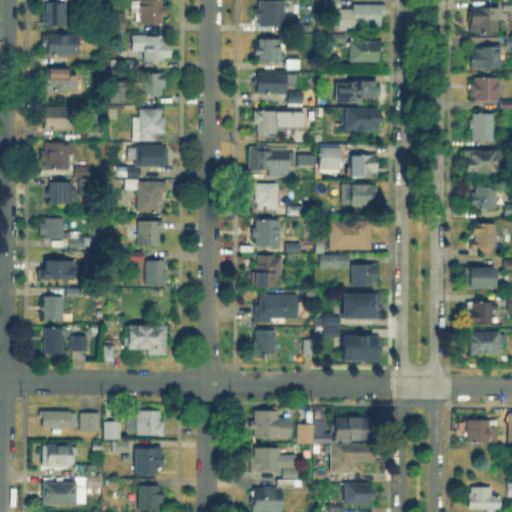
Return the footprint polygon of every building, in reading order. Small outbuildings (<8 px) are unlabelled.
[(339,0),(339,9),(327,9),(327,0),(339,0)] [(161,1),(161,8),(165,8),(165,17),(161,17),(161,24),(139,24),(139,1),(161,1)] [(254,20),(254,8),(259,8),(259,4),(284,4),(284,28),(257,28),(257,20),(254,20)] [(66,27),(47,27),(47,5),(66,5),(66,27)] [(354,31),(338,31),(338,9),(357,9),(357,5),(385,5),(385,17),(380,17),(380,27),(354,27),(354,31)] [(475,32),(475,21),(470,21),(470,9),(499,9),(499,20),(496,20),(496,32),(475,32)] [(125,32),(106,31),(106,14),(125,14),(125,32)] [(302,34),(289,34),(289,22),(302,22),(302,34)] [(344,44),(333,44),(333,35),(344,35),(344,44)] [(76,45),(76,55),(49,55),(49,45),(43,45),(43,36),(76,36),(76,45)] [(159,64),(144,64),(144,38),(165,38),(165,61),(159,61),(159,64)] [(281,41),(281,63),(258,63),(258,55),(256,55),(256,46),(258,46),(258,41),(281,41)] [(378,63),(348,63),(348,44),(382,44),(382,54),(378,54),(378,63)] [(472,68),(469,68),(469,54),(472,54),(472,47),(499,47),(498,68),(472,68)] [(299,72),(288,72),(288,59),(299,59),(299,72)] [(68,72),(68,78),(78,78),(78,89),(41,89),(41,72),(68,72)] [(134,92),(134,82),(141,83),(141,74),(165,75),(165,90),(161,90),(161,96),(143,96),(143,92),(134,92)] [(284,83),(284,95),(261,95),(261,93),(258,93),(258,84),(255,84),(255,75),(261,75),(261,74),(293,74),(293,83),(284,83)] [(491,100),(491,104),(472,104),(472,100),(469,100),(469,79),(498,80),(498,100),(491,100)] [(109,80),(127,81),(127,101),(109,101),(109,80)] [(361,81),(361,83),(371,83),(371,84),(377,84),(377,95),(371,95),(371,100),(349,99),(349,91),(348,91),(348,81),(361,81)] [(102,101),(92,101),(92,90),(102,90),(102,101)] [(302,107),(289,107),(289,92),(302,92),(302,107)] [(511,110),(500,110),(500,100),(511,100),(511,110)] [(77,123),(77,131),(46,131),(46,122),(39,122),(39,108),(84,108),(84,123),(77,123)] [(162,110),(162,120),(165,120),(165,133),(155,133),(155,141),(133,141),(133,118),(140,118),(140,109),(162,110)] [(377,111),(377,117),(380,117),(379,126),(377,126),(377,131),(346,131),(346,111),(377,111)] [(277,124),(277,131),(255,131),(255,124),(253,124),(253,113),(277,113),(277,124)] [(497,114),(497,140),(472,140),(472,129),(470,129),(470,120),(472,120),(472,114),(497,114)] [(88,135),(88,126),(104,126),(104,135),(88,135)] [(294,143),(281,143),(281,132),(294,132),(294,143)] [(69,155),(69,168),(44,168),(44,162),(41,162),(41,154),(44,154),(44,145),(73,145),(73,155),(69,155)] [(340,169),(321,169),(321,146),(340,146),(340,169)] [(169,167),(134,167),(134,147),(169,147),(169,167)] [(271,148),(271,153),(291,153),(291,174),(288,174),(288,176),(269,176),(269,169),(249,169),(249,153),(251,153),(251,148),(271,148)] [(308,164),(293,164),(293,152),(309,152),(308,164)] [(490,172),(490,176),(476,175),(476,172),(466,172),(466,152),(498,152),(498,172),(490,172)] [(351,178),(347,178),(347,170),(351,170),(351,156),(374,156),(374,178),(351,178)] [(89,177),(75,177),(75,168),(89,168),(89,177)] [(142,176),(128,176),(128,168),(142,168),(142,176)] [(76,195),(88,195),(88,183),(87,183),(87,176),(75,176),(76,195)] [(165,182),(165,197),(161,197),(160,213),(140,213),(140,190),(125,190),(125,182),(165,182)] [(72,184),(72,191),(77,191),(76,203),(49,203),(49,184),(72,184)] [(278,184),(278,193),(284,193),(284,207),(302,207),(302,215),(277,215),(277,210),(256,210),(257,184),(278,184)] [(376,204),(342,204),(342,185),(376,186),(376,204)] [(477,209),(472,209),(472,193),(477,193),(477,189),(496,189),(495,209),(477,209)] [(511,202),(502,202),(502,213),(511,213),(511,202)] [(368,216),(368,220),(371,220),(371,249),(330,249),(330,220),(357,220),(357,216),(368,216)] [(62,220),(62,231),(65,231),(65,239),(44,239),(44,220),(62,220)] [(277,220),(277,222),(280,222),(280,246),(277,246),(277,248),(271,248),(271,246),(255,246),(255,239),(253,239),(253,228),(255,228),(256,222),(271,222),(271,220),(277,220)] [(160,246),(139,246),(139,222),(160,222),(160,246)] [(496,236),(495,256),(481,256),(481,250),(471,250),(471,241),(473,241),(473,236),(471,236),(471,225),(496,225),(496,236)] [(79,231),(79,237),(89,237),(89,246),(69,246),(69,231),(79,231)] [(324,253),(316,253),(316,241),(324,241),(324,253)] [(299,255),(287,255),(287,244),(299,244),(299,255)] [(143,262),(126,262),(126,253),(143,253),(143,262)] [(348,266),(320,266),(320,255),(348,255),(348,266)] [(271,256),(271,259),(282,259),(282,276),(274,276),(274,286),(256,286),(256,259),(257,259),(257,256),(271,256)] [(511,258),(501,258),(501,268),(511,267),(511,258)] [(73,280),(43,280),(43,270),(47,270),(47,263),(75,263),(75,272),(73,272),(73,280)] [(164,284),(146,284),(146,263),(165,263),(164,284)] [(376,277),(376,286),(362,286),(362,277),(357,276),(357,265),(376,265),(376,277)] [(493,289),(465,289),(465,270),(493,270),(493,289)] [(80,298),(67,297),(67,288),(80,288),(80,298)] [(306,301),(306,289),(315,289),(315,301),(306,301)] [(338,317),(338,291),(377,292),(377,317),(338,317)] [(285,324),(256,324),(256,304),(260,304),(260,294),(296,294),(296,320),(285,320),(285,324)] [(61,320),(44,320),(44,297),(61,297),(61,320)] [(496,304),(496,311),(503,311),(503,324),(470,324),(470,313),(467,313),(467,304),(496,304)] [(336,325),(319,324),(319,315),(336,315),(336,325)] [(336,336),(319,335),(319,326),(336,326),(336,336)] [(167,327),(167,328),(167,355),(147,355),(147,348),(127,348),(127,327),(167,327)] [(62,353),(44,353),(44,329),(62,330),(62,353)] [(271,354),(271,357),(260,357),(260,354),(255,354),(255,333),(275,333),(275,354),(271,354)] [(338,359),(338,334),(376,334),(376,359),(338,359)] [(499,353),(469,353),(469,334),(506,334),(506,343),(499,343),(499,353)] [(86,350),(72,350),(72,338),(86,338),(86,350)] [(314,354),(304,354),(304,341),(314,341),(314,354)] [(113,360),(100,360),(100,342),(113,342),(113,360)] [(278,412),(278,419),(291,420),(290,437),(255,436),(255,431),(250,431),(250,422),(256,422),(256,412),(278,412)] [(60,429),(60,434),(52,434),(52,429),(42,429),(42,413),(74,413),(74,429),(60,429)] [(160,413),(160,423),(164,423),(164,435),(136,435),(136,413),(160,413)] [(99,432),(81,432),(81,414),(99,414),(99,432)] [(321,418),(321,431),(328,431),(328,442),(310,442),(310,417),(321,418)] [(361,419),(361,421),(374,421),(374,440),(337,440),(337,437),(335,437),(335,435),(332,435),(332,427),(335,427),(335,419),(361,419)] [(498,421),(498,438),(507,438),(507,445),(498,445),(498,442),(465,442),(465,420),(498,421)] [(293,441),(293,422),(309,422),(309,441),(293,441)] [(120,439),(104,439),(105,423),(120,423),(120,439)] [(92,451),(92,442),(103,442),(103,451),(92,451)] [(129,452),(113,452),(113,443),(129,443),(129,452)] [(75,446),(75,449),(78,449),(78,457),(74,457),(74,467),(43,467),(43,445),(75,446)] [(351,473),(331,473),(332,445),(373,445),(373,463),(352,463),(351,473)] [(279,449),(279,455),(294,455),(294,469),(274,469),(274,471),(252,470),(252,458),(256,458),(256,449),(279,449)] [(154,477),(136,477),(136,450),(161,450),(161,472),(154,472),(154,477)] [(101,477),(76,477),(77,466),(101,466),(101,477)] [(311,469),(325,469),(325,478),(311,478),(311,469)] [(94,488),(78,488),(79,479),(94,479),(94,488)] [(76,504),(46,504),(46,484),(76,484),(76,504)] [(367,484),(367,491),(373,491),(373,500),(367,500),(367,505),(345,505),(345,484),(367,484)] [(159,487),(159,494),(163,494),(163,505),(159,505),(159,511),(139,511),(139,487),(159,487)] [(490,489),(490,497),(499,497),(499,508),(467,508),(467,497),(473,497),(473,488),(490,489)] [(280,490),(280,495),(284,495),(284,506),(280,506),(280,511),(254,511),(254,507),(251,507),(251,499),(254,499),(254,490),(280,490)]
